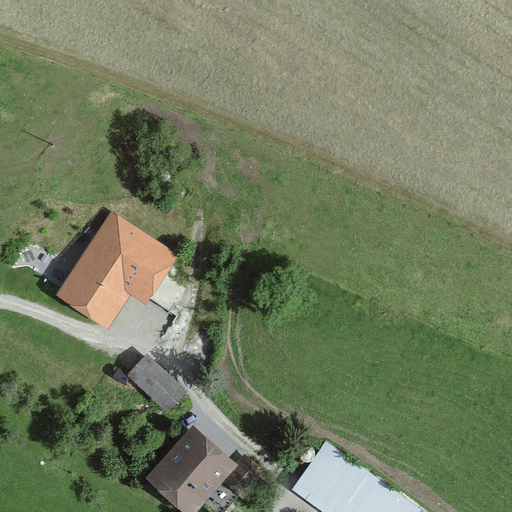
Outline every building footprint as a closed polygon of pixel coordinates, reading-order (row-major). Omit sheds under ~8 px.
[(103,216),(55,297),(102,325),(122,290),(139,300),(166,254),(103,216)] [(141,358),(126,377),(166,410),(181,392),(141,358)] [(197,438),(154,493),(178,511),(194,511),(220,479),(232,465),(197,438)] [(425,511),(320,439),(285,490),(317,511),(425,511)] [(241,456),(232,465),(220,479),(238,496),(259,473),(241,456)]
